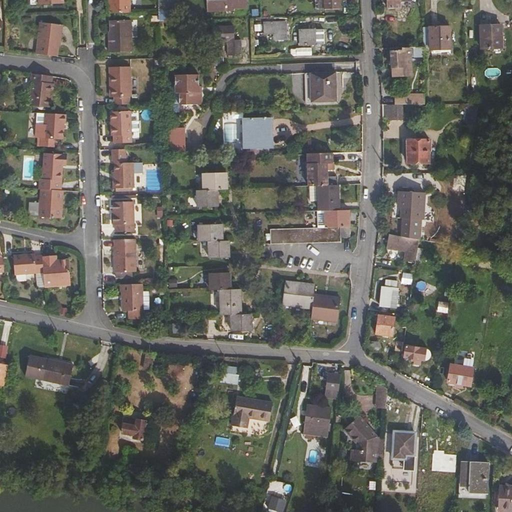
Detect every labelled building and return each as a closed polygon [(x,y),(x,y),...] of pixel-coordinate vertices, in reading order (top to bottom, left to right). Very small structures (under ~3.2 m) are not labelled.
[(106,0),(107,10),(127,10),(126,0),(106,0)] [(170,5),(157,5),(158,20),(171,20),(170,5)] [(106,33),(107,49),(129,48),(128,16),(107,17),(107,33),(106,33)] [(34,52),(55,54),(57,38),(58,38),(60,23),(37,21),(34,52)] [(497,23),(477,23),(477,45),(497,45),(497,23)] [(233,24),(218,24),(218,38),(227,38),(227,55),(231,55),(231,52),(240,52),(239,37),(234,37),(233,24)] [(445,24),(424,24),(425,47),(445,46),(445,24)] [(300,41),(300,28),(285,28),(285,41),(300,41)] [(300,28),(300,41),(309,41),(309,28),(300,28)] [(409,72),(408,43),(401,44),(401,47),(389,47),(390,72),(409,72)] [(110,93),(110,100),(127,100),(127,93),(129,93),(129,63),(104,64),(104,81),(107,81),(107,93),(110,93)] [(311,70),(312,99),(337,98),(336,69),(311,70)] [(50,81),(51,73),(31,71),(28,102),(50,105),(53,81),(50,81)] [(200,98),(200,89),(197,89),(197,82),(196,71),(173,71),(173,90),(177,90),(177,102),(197,101),(200,98)] [(388,100),(380,100),(380,115),(389,115),(389,100),(388,100)] [(399,100),(389,100),(389,115),(399,115),(399,100)] [(474,101),(465,101),(463,118),(472,119),(474,101)] [(128,106),(108,107),(109,132),(111,132),(111,139),(129,139),(128,106)] [(62,123),(63,114),(42,112),(41,122),(33,122),(32,132),(34,132),(38,132),(37,141),(50,142),(50,134),(59,135),(60,123),(62,123)] [(245,117),(245,146),(272,146),(271,116),(245,117)] [(185,126),(168,126),(168,150),(185,150),(185,126)] [(428,136),(405,135),(404,158),(425,159),(426,148),(427,148),(428,136)] [(38,188),(58,189),(62,151),(43,149),(40,177),(38,177),(37,188),(38,188)] [(305,150),(306,184),(308,184),(316,184),(335,184),(334,174),(325,174),(325,167),(330,166),(330,149),(305,150)] [(111,160),(111,168),(112,176),(109,176),(109,185),(131,184),(130,159),(111,160)] [(200,170),(200,186),(214,186),(223,186),(223,169),(200,170)] [(317,198),(316,184),(308,184),(308,198),(317,198)] [(316,184),(317,198),(317,208),(323,208),(337,207),(336,184),(335,184),(316,184)] [(422,184),(397,184),(396,200),(399,200),(399,211),(422,211),(422,184)] [(200,186),(194,187),(194,203),(214,203),(214,186),(200,186)] [(57,219),(60,190),(58,189),(38,188),(36,217),(57,219)] [(130,197),(110,198),(110,221),(113,221),(113,227),(130,227),(130,197)] [(347,225),(347,207),(337,207),(323,208),(323,225),(330,225),(337,225),(347,225)] [(196,221),(196,238),(206,238),(219,238),(219,221),(214,221),(196,221)] [(347,225),(337,225),(338,233),(347,233),(347,225)] [(395,231),(386,229),(384,243),(400,245),(398,255),(413,258),(417,235),(395,231)] [(132,268),(132,235),(111,235),(111,268),(132,268)] [(219,238),(206,238),(206,254),(227,254),(226,237),(219,238)] [(40,268),(39,251),(32,252),(32,249),(11,251),(12,269),(40,268)] [(48,251),(39,251),(40,268),(41,282),(67,280),(66,255),(53,256),(48,256),(48,251)] [(207,272),(207,286),(217,286),(227,286),(227,271),(207,272)] [(383,276),(382,284),(395,286),(396,278),(383,276)] [(313,283),(283,279),(280,300),(310,304),(311,292),(313,283)] [(139,280),(116,281),(117,289),(119,289),(119,306),(125,306),(125,315),(141,315),(141,306),(139,306),(139,280)] [(395,286),(382,284),(380,284),(377,301),(393,303),(395,286)] [(227,286),(217,286),(218,312),(228,312),(237,311),(237,285),(227,286)] [(338,295),(311,292),(310,304),(309,314),(335,317),(338,295)] [(237,311),(228,312),(228,327),(248,327),(248,311),(237,311)] [(392,313),(375,311),(373,328),(389,330),(392,313)] [(377,337),(362,341),(366,349),(379,345),(377,337)] [(419,355),(421,343),(405,341),(402,352),(419,355)] [(428,350),(427,347),(425,345),(421,343),(419,355),(422,355),(425,355),(427,353),(428,350)] [(157,353),(144,350),(142,365),(154,368),(157,353)] [(28,351),(24,371),(68,380),(73,360),(28,351)] [(448,360),(445,376),(467,381),(470,363),(448,360)] [(221,366),(217,377),(233,381),(234,375),(228,373),(229,369),(221,366)] [(338,389),(340,369),(326,368),(324,387),(338,389)] [(386,377),(376,372),(376,385),(385,386),(386,377)] [(385,386),(376,385),(375,398),(384,399),(385,386)] [(236,392),(232,405),(256,411),(259,397),(236,392)] [(306,401),(303,421),(319,423),(326,424),(329,404),(306,401)] [(375,425),(352,408),(340,422),(356,435),(360,435),(360,440),(355,440),(355,450),(359,450),(359,451),(373,453),(375,425)] [(131,432),(131,434),(138,436),(142,416),(132,414),(131,417),(121,415),(119,429),(131,432)] [(412,431),(393,429),(391,455),(404,456),(404,453),(411,453),(412,431)] [(469,485),(469,492),(484,493),(487,461),(462,459),(460,484),(469,485)] [(499,511),(510,511),(511,508),(511,484),(499,484),(497,507),(499,508),(499,511)] [(269,496),(267,502),(276,506),(278,499),(269,496)]
